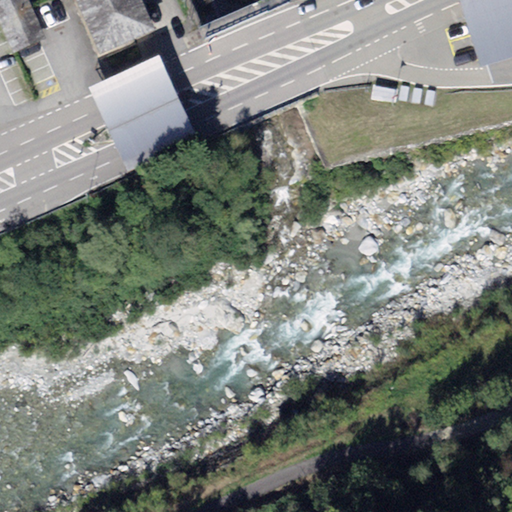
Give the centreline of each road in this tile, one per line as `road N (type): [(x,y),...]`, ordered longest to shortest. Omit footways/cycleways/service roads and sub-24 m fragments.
road 1 (primary): [(33,165),(79,165),(153,141),(473,0)]
road 2 (primary): [(352,0),(68,128),(33,165)]
road 3 (track): [(210,511),(338,461),(511,414)]
